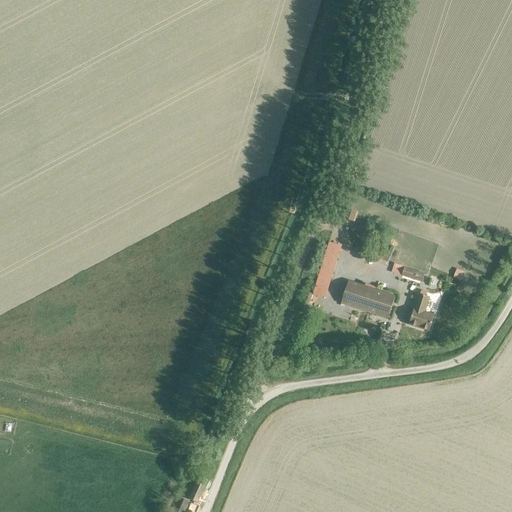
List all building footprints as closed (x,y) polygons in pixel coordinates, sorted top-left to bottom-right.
[(351,210),(348,220),(354,222),(357,212),(351,210)] [(313,294),(325,298),(341,246),(329,242),(313,294)] [(401,275),(422,282),(424,274),(404,268),(401,275)] [(341,303),(387,319),(395,296),(348,281),(341,303)] [(408,325),(429,332),(434,315),(424,312),(429,297),(426,296),(420,295),(418,294),(408,325)] [(197,503),(207,480),(199,477),(189,499),(197,503)] [(177,493),(183,480),(176,478),(171,490),(177,493)]
